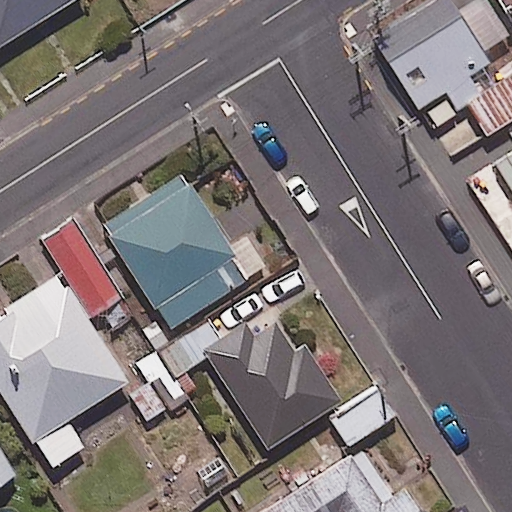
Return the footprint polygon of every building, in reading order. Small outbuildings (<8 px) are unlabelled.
[(0,0),(0,41),(67,0),(0,0)] [(507,34),(486,0),(425,0),(371,33),(416,106),(454,84),(483,133),(511,115),(511,58),(493,70),(481,50),(507,34)] [(511,0),(498,0),(511,20),(511,0)] [(511,150),(494,162),(511,190),(511,150)] [(227,243),(183,173),(101,225),(165,327),(264,265),(244,233),(227,243)] [(122,294),(72,219),(37,242),(58,273),(0,311),(0,390),(50,465),(82,444),(65,419),(126,378),(86,319),(122,294)] [(339,401),(284,309),(214,350),(269,442),(339,401)] [(223,343),(207,318),(159,349),(174,373),(223,343)] [(187,398),(154,348),(134,361),(146,379),(129,391),(149,422),(187,398)] [(393,414),(376,388),(331,416),(348,443),(393,414)] [(387,497),(355,447),(255,511),(418,511),(402,487),(387,497)] [(0,481),(14,472),(0,449),(0,481)]
